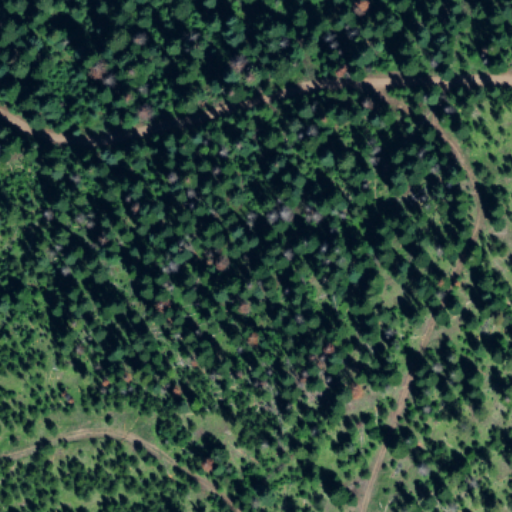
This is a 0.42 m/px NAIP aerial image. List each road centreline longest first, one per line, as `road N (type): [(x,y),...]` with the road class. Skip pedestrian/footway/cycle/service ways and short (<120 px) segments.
road 1 (track): [(0,449),(190,430),(269,448),(317,502),(396,496),(486,309),(511,273)]
road 2 (track): [(0,110),(128,129),(294,55),(511,65)]
